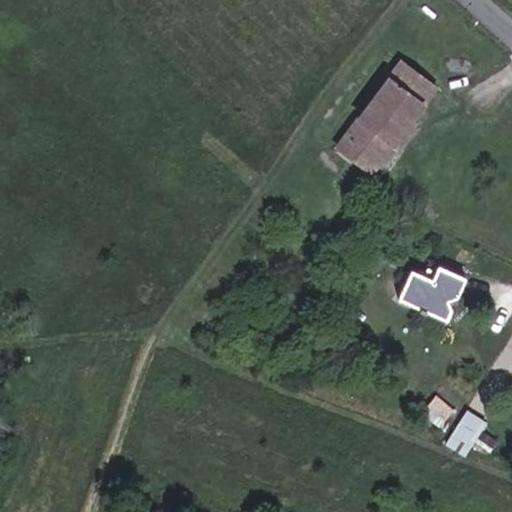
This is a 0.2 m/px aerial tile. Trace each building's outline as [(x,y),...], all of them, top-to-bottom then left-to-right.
[(422,80),(441,89),(442,89),(409,62),(403,70),(422,80)] [(396,148),(441,89),(422,80),(403,70),(352,137),(384,163),(396,148)] [(377,172),(384,163),(352,137),(345,146),(377,172)] [(466,279),(439,268),(436,274),(427,270),(424,279),(410,273),(399,301),(448,322),(453,310),(449,304),(458,299),(466,279)] [(446,442),(466,454),(489,417),(468,404),(446,442)]
